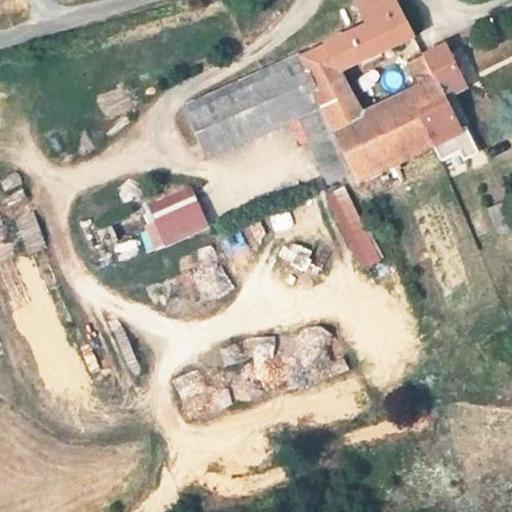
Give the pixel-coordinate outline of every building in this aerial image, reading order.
[(354,185),(433,146),(460,132),(444,99),(430,106),(418,112),(373,135),(364,115),(342,71),(411,37),(391,0),(369,0),(355,7),(365,28),(298,59),(321,109),(350,175),(354,185)] [(438,89),(457,80),(446,53),(443,48),(424,58),(438,89)] [(424,58),(410,64),(421,87),(430,106),(444,99),(438,89),(424,58)] [(298,59),(186,113),(201,149),(225,139),(213,111),(236,100),(241,113),(291,88),(303,118),(321,109),(298,59)] [(430,106),(421,87),(364,115),(373,135),(418,112),(430,106)] [(201,149),(207,164),(300,119),(303,118),(291,88),(241,113),(236,100),(213,111),(225,139),(201,149)] [(330,185),(350,175),(321,109),(303,118),(300,119),(330,185)] [(476,154),(469,139),(458,144),(465,159),(476,154)] [(139,228),(148,252),(210,231),(194,186),(149,201),(156,222),(139,228)] [(381,260),(346,189),(329,197),(364,268),(381,260)] [(511,230),(501,205),(488,211),(497,235),(511,230)]
